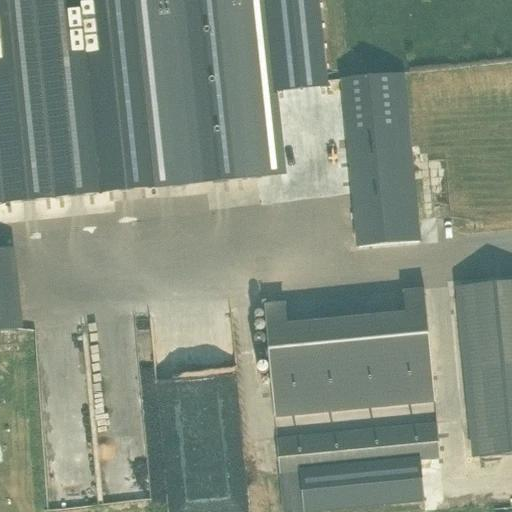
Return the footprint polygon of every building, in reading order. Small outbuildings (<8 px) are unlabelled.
[(0,0),(0,204),(100,194),(80,0),(0,0)] [(134,0),(80,0),(100,194),(154,188),(134,0)] [(150,0),(171,188),(270,178),(250,0),(150,0)] [(318,0),(267,0),(276,86),(326,82),(318,0)] [(383,77),(342,81),(356,228),(358,248),(419,242),(417,221),(403,75),(383,77)] [(0,332),(19,331),(12,249),(0,250),(0,332)] [(511,283),(457,289),(474,459),(511,455),(511,283)] [(259,305),(272,418),(334,411),(336,421),(408,413),(408,406),(433,403),(420,290),(399,292),(401,313),(285,326),(282,303),(259,305)] [(438,428),(279,443),(282,474),(299,472),(420,461),(441,459),(438,428)] [(420,461),(299,472),(302,511),(322,511),(424,502),(420,461)]
